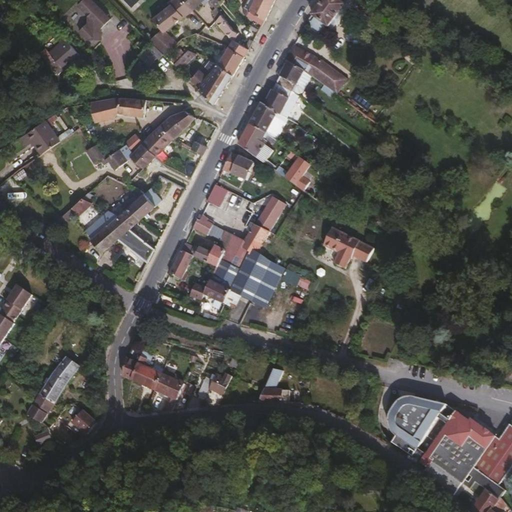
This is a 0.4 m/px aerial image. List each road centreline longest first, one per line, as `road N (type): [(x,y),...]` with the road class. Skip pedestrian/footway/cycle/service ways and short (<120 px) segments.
road 1 (unclassified): [(135,307),(511,408)]
road 2 (residential): [(106,432),(268,406),(319,414),(396,457),(460,511)]
road 3 (tertiary): [(300,0),(135,307)]
road 4 (track): [(0,142),(83,90),(119,86),(180,98),(233,126)]
road 5 (unknown): [(5,170),(33,154),(72,185),(106,172),(135,185),(164,171),(200,187)]
road 6 (track): [(0,202),(76,273),(135,307)]
road 7 (tertiary): [(135,307),(114,366),(116,405),(106,432)]
